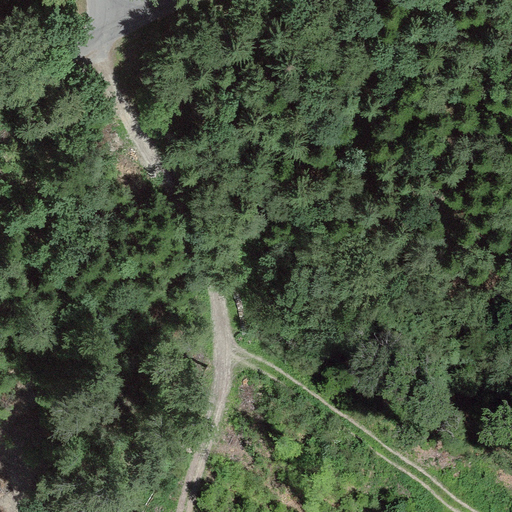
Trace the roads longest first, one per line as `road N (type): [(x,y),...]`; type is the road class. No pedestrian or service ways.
road 1 (track): [(110,34),(215,259),(178,511)]
road 2 (unclassified): [(110,34),(0,88)]
